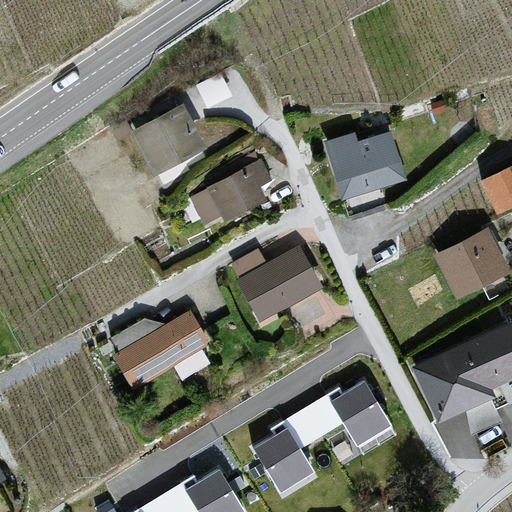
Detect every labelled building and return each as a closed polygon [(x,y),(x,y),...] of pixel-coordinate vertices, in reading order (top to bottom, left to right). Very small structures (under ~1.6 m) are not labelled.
[(178,106),(126,131),(148,175),(200,149),(178,106)] [(353,133),(321,143),(340,201),(399,182),(383,132),(355,141),(353,133)] [(511,162),(477,184),(491,217),(511,206),(511,162)] [(259,163),(184,199),(198,229),(218,219),(221,224),(263,204),(257,191),(269,185),(259,163)] [(482,234),(433,259),(456,305),(506,280),(482,234)] [(293,247),(234,281),(258,322),(317,289),(293,247)] [(190,311),(113,356),(132,389),(209,344),(190,311)] [(511,337),(508,328),(405,372),(430,429),(511,393),(511,337)] [(390,426),(363,382),(331,401),(358,445),(390,426)] [(314,473),(287,429),(255,448),(282,492),(314,473)] [(243,511),(219,471),(187,490),(199,511),(243,511)]
